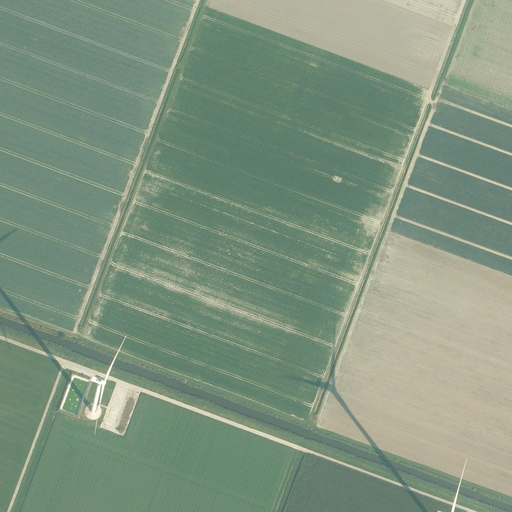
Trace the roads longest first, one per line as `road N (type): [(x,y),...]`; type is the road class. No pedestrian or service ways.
road 1 (track): [(64,362),(469,511)]
road 2 (track): [(64,362),(8,511)]
